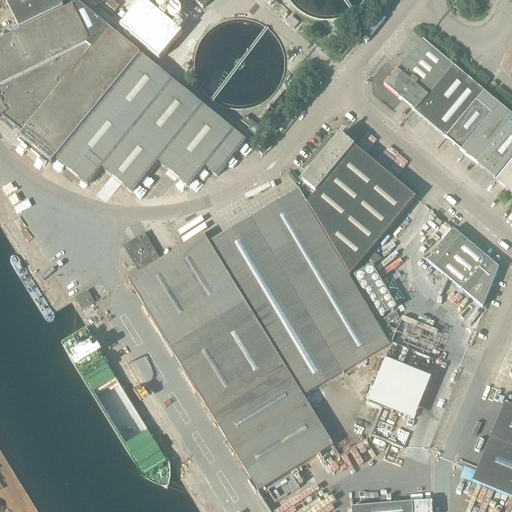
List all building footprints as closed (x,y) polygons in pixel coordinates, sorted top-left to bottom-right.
[(59,0),(4,0),(20,31),(64,9),(59,0)] [(110,0),(106,5),(115,13),(119,7),(110,0)] [(131,0),(118,16),(122,19),(151,42),(166,24),(137,0),(131,0)] [(288,12),(273,0),(268,0),(266,3),(283,18),(288,12)] [(288,0),(289,0),(290,2),(291,4),(293,6),(295,8),(297,9),(298,11),(300,12),(304,14),(306,16),(309,17),(311,18),(312,18),(315,19),(319,20),(321,20),(323,20),(327,20),(330,20),(332,20),(335,20),(339,19),(342,18),(343,17),(347,15),(349,14),(351,13),(354,11),(357,8),(360,6),(361,4),(363,2),(364,1),(364,0),(288,0)] [(23,134),(20,138),(52,164),(140,55),(78,4),(65,11),(0,43),(0,117),(2,117),(23,134)] [(251,109),(254,108),(257,107),(259,106),(261,105),(264,103),(267,101),(269,100),(271,98),(273,96),(274,94),(276,92),(278,89),(280,86),(281,84),(282,81),(283,79),(283,77),(284,75),(284,73),(284,71),(285,69),(285,66),(285,63),(285,60),(284,58),(284,57),(284,54),(283,52),(282,49),(281,46),(280,44),(278,41),(277,40),(276,39),(275,37),(273,34),(271,33),(268,30),(266,28),(264,27),(262,26),(261,25),(259,24),(256,23),(255,22),(252,21),(248,21),(246,20),(243,20),(240,20),(237,20),(234,20),(232,20),(230,21),(227,22),(224,23),(221,24),(219,25),(217,26),(215,27),(213,28),(211,30),(209,32),(207,34),(205,36),(203,38),(201,41),(200,43),(199,44),(199,46),(198,48),(197,51),(196,52),(196,54),(195,55),(195,57),(195,60),(194,63),(194,66),(195,68),(195,70),(195,71),(195,73),(196,77),(197,80),(198,82),(198,83),(199,85),(200,86),(201,89),(203,91),(203,92),(205,94),(207,96),(209,98),(210,100),(212,101),(214,102),(218,105),(221,106),(223,107),(226,108),(229,109),(232,110),(236,110),(238,110),(241,110),(245,110),(248,109),(251,109)] [(337,35),(333,32),(329,37),(333,40),(337,35)] [(415,113),(454,67),(423,41),(397,72),(399,74),(389,86),(415,108),(413,110),(412,110),(415,113)] [(234,132),(142,56),(57,161),(88,186),(102,169),(133,194),(158,163),(189,188),(205,167),(217,177),(236,154),(246,142),(234,132)] [(454,67),(415,113),(446,139),(477,102),(484,93),(454,67)] [(477,102),(492,115),(461,151),(476,164),(510,124),(511,121),(511,115),(484,93),(477,102)] [(446,139),(461,151),(492,115),(477,102),(446,139)] [(249,130),(256,136),(261,129),(245,116),(241,122),(250,129),(249,130)] [(274,136),(288,121),(282,116),(269,131),(274,136)] [(495,180),(511,159),(511,126),(510,124),(476,164),(495,180)] [(310,195),(304,199),(307,204),(354,148),(342,138),(306,181),(307,181),(304,184),(306,187),(309,193),(310,195)] [(267,143),(258,151),(259,152),(262,156),(271,148),(268,144),(267,143)] [(354,148),(307,204),(350,277),(415,199),(416,199),(355,149),(354,148)] [(511,162),(496,181),(511,194),(511,162)] [(300,190),(304,197),(309,193),(306,187),(300,190)] [(128,281),(137,294),(209,413),(284,367),(284,366),(285,366),(304,397),(343,373),(344,373),(391,346),(350,277),(307,204),(304,199),(299,191),(212,242),(214,246),(211,247),(203,235),(128,281)] [(453,230),(427,262),(483,309),(499,269),(461,237),(453,230)] [(136,272),(157,260),(141,234),(121,246),(136,272)] [(76,299),(82,310),(93,303),(86,293),(76,299)] [(384,361),(369,404),(416,421),(432,377),(384,361)] [(333,447),(284,367),(209,413),(259,493),(333,447)] [(511,407),(505,404),(472,483),(511,499),(511,407)] [(432,511),(432,502),(352,509),(351,511),(432,511)]
